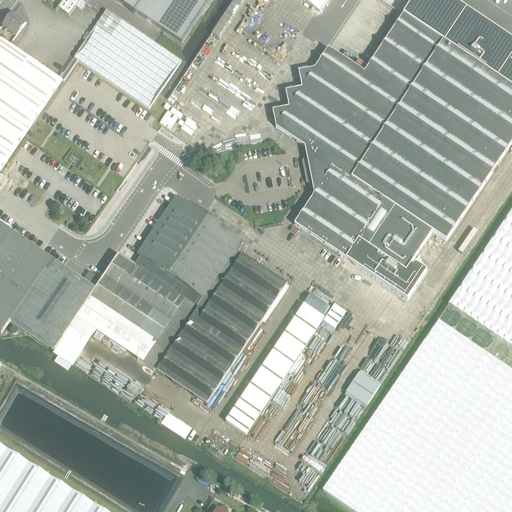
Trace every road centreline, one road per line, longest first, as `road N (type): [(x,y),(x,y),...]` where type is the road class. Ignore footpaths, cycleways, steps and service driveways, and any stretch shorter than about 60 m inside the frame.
road 1 (unknown): [(511,162),(410,314),(384,314),(315,269)]
road 2 (unknown): [(174,391),(211,420),(315,269)]
road 3 (unknown): [(167,166),(256,109),(312,35)]
road 4 (unknown): [(360,298),(266,450)]
